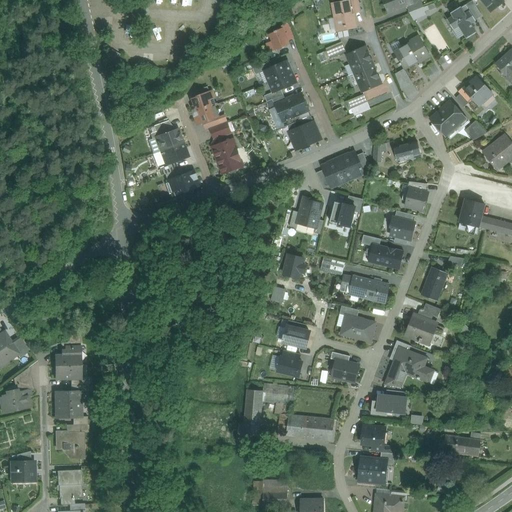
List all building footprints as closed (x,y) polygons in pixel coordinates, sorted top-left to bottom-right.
[(408,0),(382,0),(388,14),(406,6),(410,5),(409,1),(408,0)] [(420,0),(412,0),(409,1),(410,5),(406,6),(409,13),(415,11),(423,7),(424,7),(420,0)] [(501,0),(473,0),(475,3),(478,0),(481,0),(491,12),(503,2),(501,0)] [(350,1),(333,5),(338,28),(340,39),(348,37),(347,29),(355,27),(350,1)] [(482,16),(473,1),(466,5),(476,20),(482,16)] [(466,5),(461,8),(461,7),(451,13),(453,16),(447,20),(453,30),(459,26),(467,39),(477,32),(471,24),(476,21),(476,20),(466,5)] [(423,7),(415,11),(417,17),(426,14),(423,7)] [(288,24),(282,26),(282,28),(288,41),(294,38),(288,24)] [(282,28),(275,31),(275,32),(269,34),(276,50),(284,47),(284,46),(289,44),(288,41),(282,28)] [(419,37),(410,42),(411,43),(395,53),(404,69),(418,61),(419,63),(430,57),(419,37)] [(343,44),(327,51),(330,59),(346,52),(343,44)] [(365,47),(356,51),(354,52),(347,55),(355,74),(373,66),(371,60),(368,53),(365,47)] [(511,50),(496,65),(511,82),(511,81),(511,50)] [(269,62),(253,69),(256,75),(264,72),(264,71),(272,67),(269,62)] [(272,67),(264,71),(264,72),(268,82),(292,72),(290,67),(286,66),(285,62),(272,67)] [(373,66),(355,74),(363,92),(370,89),(372,89),(371,88),(381,84),(378,78),(379,78),(376,71),(373,66)] [(404,69),(395,74),(398,80),(408,75),(404,69)] [(292,72),(268,82),(273,93),(281,90),(294,84),(293,80),(294,76),(292,72)] [(493,94),(478,77),(464,89),(464,90),(473,99),(468,103),(475,110),(482,104),(486,107),(494,98),(492,95),(493,94)] [(208,87),(193,92),(195,98),(210,92),(208,87)] [(473,99),(464,90),(464,89),(463,88),(458,92),(468,103),(473,99)] [(273,93),(264,96),(267,102),(273,100),(284,95),(281,90),(273,93)] [(195,98),(191,99),(193,105),(191,106),(193,110),(194,113),(214,106),(217,105),(212,92),(210,92),(195,98)] [(286,101),(276,105),(276,106),(283,121),(283,122),(299,115),(309,111),(302,94),(286,101)] [(364,94),(348,101),(351,109),(367,102),(364,94)] [(284,95),(273,100),(275,106),(276,106),(276,105),(286,101),(284,95)] [(367,102),(351,109),(354,116),(371,110),(367,102)] [(449,103),(433,117),(433,120),(435,122),(435,124),(444,134),(445,134),(456,125),(457,126),(466,118),(460,112),(457,112),(456,110),(455,107),(452,103),(449,103)] [(214,106),(194,113),(195,116),(197,119),(198,119),(200,124),(204,122),(218,117),(214,106)] [(299,115),(283,122),(283,121),(282,121),(284,127),(289,126),(301,120),(299,115)] [(301,120),(289,126),(291,132),(314,122),(311,116),(301,120)] [(218,117),(204,122),(207,129),(210,128),(220,125),(218,117)] [(168,121),(153,126),(155,131),(156,133),(169,128),(170,128),(168,121)] [(487,133),(476,121),(468,129),(477,139),(487,133)] [(220,125),(210,128),(214,140),(212,145),(213,147),(222,144),(220,138),(231,133),(227,122),(220,125)] [(291,132),(290,132),(291,134),(290,137),(292,142),(295,143),(295,144),(298,149),(321,139),(314,122),(291,132)] [(155,131),(149,134),(151,139),(155,137),(171,131),(169,128),(156,133),(155,131)] [(171,131),(155,137),(151,139),(148,140),(153,153),(182,143),(177,129),(171,131)] [(511,158),(511,142),(506,135),(483,153),(496,169),(505,161),(504,159),(508,155),(511,159),(511,158)] [(213,147),(223,174),(229,171),(229,172),(232,174),(236,172),(237,169),(235,163),(241,160),(234,140),(222,144),(213,147)] [(417,142),(394,147),(399,165),(408,162),(407,160),(421,156),(417,142)] [(182,143),(153,153),(158,166),(165,164),(175,161),(182,158),(183,159),(186,157),(187,155),(186,152),(185,152),(182,143),(183,143),(182,143)] [(383,145),(375,147),(373,167),(381,167),(382,151),(384,151),(383,145)] [(355,152),(347,156),(347,157),(339,160),(348,181),(357,177),(357,175),(364,172),(357,156),(355,152)] [(370,168),(363,153),(357,156),(364,172),(369,169),(370,168)] [(339,160),(331,164),(331,163),(322,166),(324,170),(331,186),(338,183),(338,185),(348,181),(339,160)] [(175,161),(165,164),(158,166),(161,175),(164,174),(178,169),(175,161)] [(164,174),(167,180),(182,174),(180,168),(178,169),(164,174)] [(182,174),(167,180),(167,183),(165,184),(169,194),(171,193),(172,195),(198,186),(192,170),(182,174)] [(331,186),(324,170),(316,173),(323,189),(331,186)] [(427,184),(409,182),(408,186),(410,189),(410,188),(426,192),(427,184)] [(426,192),(410,188),(410,189),(409,194),(404,192),(402,200),(407,201),(405,207),(422,211),(425,200),(427,201),(429,193),(426,192)] [(322,204),(314,202),(314,200),(304,197),(300,212),(298,223),(315,228),(316,228),(318,219),(322,204)] [(485,204),(466,199),(460,223),(478,227),(479,227),(488,229),(491,219),(481,217),(485,204)] [(354,207),(335,202),(330,222),(349,227),(354,207)] [(300,212),(294,211),(290,226),(297,228),(298,223),(300,212)] [(414,215),(397,211),(395,218),(412,222),(414,215)] [(395,218),(393,217),(391,227),(393,228),(391,235),(411,240),(415,223),(412,222),(395,218)] [(324,221),(318,219),(316,228),(315,228),(314,233),(320,234),(324,221)] [(511,224),(491,219),(488,229),(511,235),(511,224)] [(404,251),(373,244),(368,262),(399,270),(404,251)] [(303,259),(288,255),(284,274),(299,277),(301,272),(304,272),(306,266),(302,264),(303,259)] [(464,259),(450,256),(448,263),(461,268),(464,259)] [(345,263),(327,258),(324,271),(342,275),(345,263)] [(448,274),(432,267),(432,268),(422,295),(421,294),(421,295),(438,301),(437,300),(447,274),(448,274)] [(374,280),(353,275),(353,277),(344,275),(343,283),(341,291),(348,293),(350,293),(350,295),(386,304),(390,284),(381,282),(382,280),(374,278),(374,280)] [(441,309),(426,303),(423,311),(434,315),(433,316),(438,317),(441,309)] [(359,310),(342,306),(340,314),(346,316),(346,315),(357,318),(359,310)] [(423,311),(420,309),(413,326),(410,325),(406,334),(420,339),(419,342),(421,343),(422,340),(429,343),(437,325),(431,323),(433,316),(434,315),(423,311)] [(357,318),(346,315),(346,316),(341,335),(371,342),(376,322),(357,318)] [(307,325),(289,320),(287,326),(305,331),(307,325)] [(468,329),(464,325),(460,329),(465,333),(468,329)] [(305,331),(287,326),(284,342),(306,347),(310,332),(305,331)] [(75,332),(61,342),(65,348),(65,347),(80,346),(79,338),(75,332)] [(4,333),(0,335),(0,362),(7,358),(8,359),(17,354),(17,353),(10,342),(4,333)] [(30,351),(20,336),(10,342),(17,353),(17,354),(19,358),(30,351)] [(411,346),(399,341),(394,354),(397,355),(400,348),(409,352),(411,346)] [(80,346),(65,347),(65,348),(65,350),(61,350),(61,355),(54,355),(55,366),(80,365),(80,346)] [(409,352),(400,348),(397,355),(386,384),(401,386),(407,370),(419,375),(417,378),(418,378),(419,378),(427,381),(431,370),(423,367),(426,358),(409,352)] [(302,362),(281,357),(278,371),(299,376),(302,362)] [(352,363),(336,359),(334,369),(338,370),(336,378),(355,382),(359,368),(352,366),(352,363)] [(80,365),(55,366),(55,379),(70,378),(80,378),(80,377),(80,365)] [(27,368),(13,378),(15,389),(16,389),(17,392),(29,389),(29,390),(32,389),(27,368)] [(264,382),(248,381),(247,389),(263,391),(264,383),(264,382)] [(291,386),(264,383),(263,391),(262,402),(289,405),(291,386)] [(29,389),(17,392),(16,389),(15,389),(6,391),(7,394),(3,395),(7,412),(30,407),(28,401),(29,401),(27,395),(30,394),(29,390),(29,389)] [(263,391),(247,389),(243,435),(259,437),(262,402),(263,391)] [(70,391),(55,392),(55,403),(78,402),(78,398),(80,398),(80,397),(80,392),(80,391),(70,391)] [(386,396),(379,395),(378,401),(373,400),(371,414),(387,416),(388,410),(406,412),(407,398),(404,398),(386,396)] [(78,402),(55,403),(56,417),(66,417),(67,418),(72,418),(72,417),(78,417),(78,416),(78,409),(80,409),(80,408),(80,402),(78,402)] [(289,415),(281,414),(278,436),(286,437),(289,415)] [(302,416),(289,415),(286,437),(300,438),(302,416)] [(87,416),(78,416),(78,417),(72,417),(73,424),(80,424),(87,424),(87,416)] [(320,418),(302,416),(300,438),(317,440),(320,418)] [(424,419),(411,417),(410,424),(423,426),(424,419)] [(334,419),(320,418),(317,440),(332,441),(334,419)] [(385,428),(364,426),(362,444),(373,445),(384,446),(384,445),(385,428)] [(67,431),(56,432),(56,448),(62,448),(62,450),(69,457),(69,458),(85,458),(84,431),(80,431),(78,432),(77,431),(67,431)] [(471,439),(446,436),(444,451),(479,456),(481,440),(480,440),(471,439)] [(422,439),(414,438),(413,451),(421,452),(422,439)] [(384,446),(373,445),(372,452),(382,452),(390,453),(391,446),(384,445),(384,446)] [(30,451),(16,454),(16,461),(30,461),(30,451)] [(390,453),(382,452),(381,459),(388,460),(387,465),(394,466),(395,454),(390,453)] [(381,459),(360,457),(358,481),(383,483),(384,475),(386,475),(386,471),(384,471),(384,469),(387,469),(387,465),(388,460),(381,459)] [(16,461),(12,461),(12,469),(15,469),(15,481),(33,481),(33,461),(30,461),(16,461)] [(81,470),(57,471),(58,485),(59,485),(59,497),(58,498),(58,499),(60,499),(74,498),(81,498),(81,484),(81,470)] [(264,482),(254,482),(254,505),(263,505),(263,493),(264,482)] [(288,482),(264,482),(263,493),(288,492),(288,482)] [(288,492),(263,493),(263,505),(288,505),(288,492)] [(389,496),(376,494),(374,511),(402,511),(404,497),(389,496)] [(324,511),(324,500),(301,500),(301,511),(324,511)]
